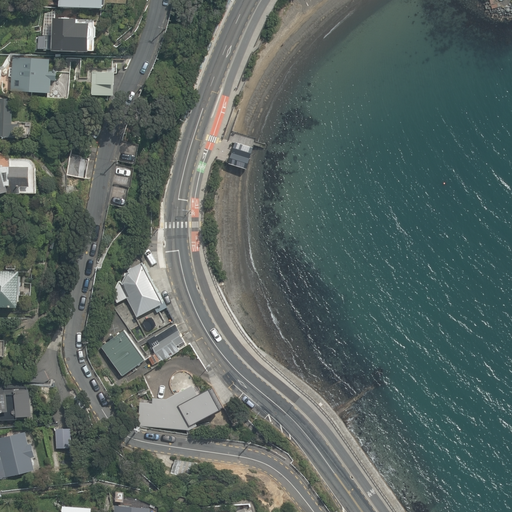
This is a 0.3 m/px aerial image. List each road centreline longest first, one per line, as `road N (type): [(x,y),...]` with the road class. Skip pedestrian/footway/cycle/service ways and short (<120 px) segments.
road 1 (residential): [(314,511),(283,474),(257,460),(126,432),(79,371),(74,338),(100,181),(162,0)]
road 2 (secondary): [(247,0),(183,170),(180,264),(226,360),(293,421),(361,511)]
